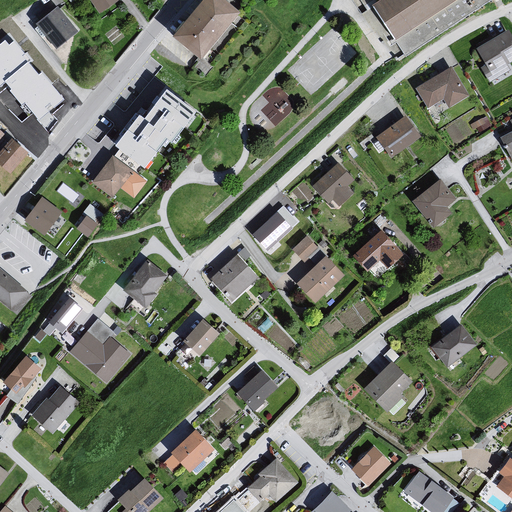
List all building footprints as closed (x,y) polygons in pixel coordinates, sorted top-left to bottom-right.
[(86,0),(97,14),(116,0),(86,0)] [(236,12),(219,0),(204,0),(173,38),(201,57),(236,12)] [(376,0),(367,6),(390,41),(410,27),(450,0),(376,0)] [(52,8),(29,26),(52,50),(74,34),(52,8)] [(511,42),(503,30),(472,49),(480,66),(476,68),(487,84),(507,72),(504,66),(511,61),(511,42)] [(0,83),(7,78),(54,77),(43,63),(38,64),(26,48),(26,45),(17,33),(3,33),(1,35),(0,35),(0,83)] [(447,69),(411,89),(423,109),(439,100),(446,110),(467,97),(447,69)] [(39,82),(40,105),(62,104),(60,81),(39,82)] [(165,88),(115,148),(147,172),(197,113),(165,88)] [(402,119),(372,139),(386,157),(417,137),(402,119)] [(511,131),(497,139),(509,160),(511,158),(511,131)] [(4,141),(0,145),(0,168),(8,174),(25,154),(4,141)] [(112,155),(92,182),(114,197),(120,188),(135,198),(147,181),(112,155)] [(333,164),(307,188),(325,204),(330,201),(336,207),(352,193),(344,188),(352,179),(333,164)] [(436,179),(407,202),(428,229),(450,214),(443,207),(453,200),(436,179)] [(27,222),(44,234),(59,213),(42,201),(27,222)] [(92,202),(75,223),(89,234),(105,212),(92,202)] [(277,207),(254,229),(270,244),(292,224),(277,207)] [(377,231),(347,257),(362,273),(375,260),(383,269),(401,255),(377,231)] [(303,237),(289,250),(302,262),(310,255),(315,246),(303,237)] [(235,255),(205,281),(228,304),(255,277),(235,255)] [(321,257),(292,284),(312,305),(342,276),(321,257)] [(118,290),(142,308),(164,278),(143,260),(118,290)] [(0,299),(17,314),(31,297),(0,271),(0,299)] [(71,291),(49,315),(63,327),(84,303),(71,291)] [(196,322),(177,345),(197,358),(214,334),(196,322)] [(456,326),(427,348),(445,368),(474,346),(456,326)] [(100,347),(84,334),(67,353),(103,384),(129,354),(106,337),(100,347)] [(19,357),(0,377),(0,385),(10,395),(17,388),(19,390),(34,369),(19,357)] [(387,363),(359,390),(384,414),(401,398),(397,395),(410,383),(387,363)] [(257,372),(231,395),(250,412),(273,388),(257,372)] [(41,399),(27,418),(49,435),(71,410),(65,407),(69,399),(52,388),(43,400),(41,399)] [(189,432),(164,454),(184,473),(211,451),(189,432)] [(368,448),(346,470),(363,487),(388,465),(368,448)] [(505,497),(511,502),(511,453),(506,460),(504,459),(492,474),(498,479),(492,487),(505,497)] [(299,483),(276,458),(259,474),(260,476),(247,488),(261,503),(269,496),(276,503),(299,483)] [(416,473),(401,493),(419,504),(421,509),(425,511),(452,511),(459,504),(443,494),(444,493),(416,473)] [(122,492),(112,502),(121,511),(146,511),(158,500),(137,481),(124,494),(122,492)] [(349,511),(328,493),(310,511),(349,511)] [(247,511),(234,497),(216,511),(247,511)] [(0,508),(0,511),(16,511),(6,502),(0,508)]
